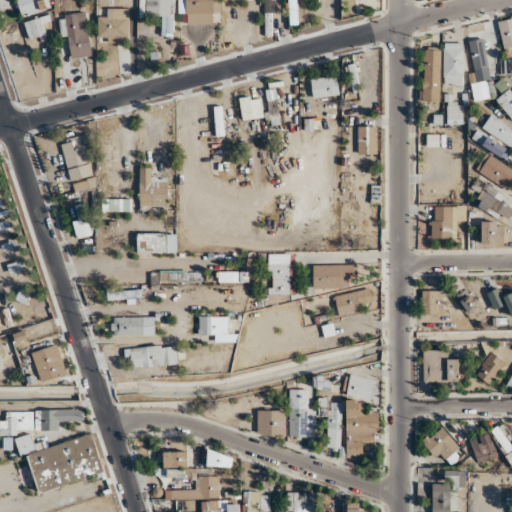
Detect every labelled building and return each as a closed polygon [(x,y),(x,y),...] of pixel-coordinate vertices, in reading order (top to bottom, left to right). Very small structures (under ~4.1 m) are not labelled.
[(52,0),(17,0),(19,14),(53,10),(52,0)] [(140,0),(140,14),(163,15),(162,34),(175,35),(176,0),(140,0)] [(211,24),(211,13),(217,13),(217,0),(187,0),(187,24),(211,24)] [(264,0),(264,35),(273,35),(272,0),(264,0)] [(287,0),(288,25),(297,25),(297,0),(287,0)] [(99,19),(99,42),(130,42),(130,8),(108,8),(108,19),(99,19)] [(59,15),(62,36),(70,35),(72,58),(93,56),(90,30),(81,31),(79,13),(59,15)] [(48,23),(53,22),(53,17),(28,18),(29,42),(48,42),(48,23)] [(511,46),(511,17),(498,21),(504,48),(511,46)] [(469,40),(473,68),(488,65),(483,37),(469,40)] [(463,42),(444,42),(444,83),(463,83),(463,42)] [(422,101),(441,101),(441,47),(422,47),(422,101)] [(311,78),(313,98),(339,95),(337,75),(311,78)] [(474,101),(490,97),(486,80),(470,83),(474,101)] [(495,99),(511,119),(511,91),(509,88),(495,99)] [(278,125),(278,89),(268,89),(268,125),(278,125)] [(263,118),(261,95),(240,97),(242,120),(263,118)] [(447,103),(447,123),(463,123),(463,103),(447,103)] [(214,136),(224,136),(224,105),(214,105),(214,136)] [(482,127),(509,146),(511,142),(511,129),(491,115),(482,127)] [(358,126),(358,154),(376,154),(376,126),(358,126)] [(506,159),(511,148),(476,130),(470,141),(506,159)] [(69,182),(72,181),(74,192),(97,187),(87,135),(61,140),(69,182)] [(121,141),(103,141),(103,168),(121,168),(121,141)] [(511,182),(511,168),(487,152),(475,170),(507,190),(511,182)] [(170,211),(170,177),(149,177),(149,167),(139,167),(139,211),(170,211)] [(504,195),(487,184),(476,202),(506,222),(511,212),(511,207),(501,200),(504,195)] [(131,211),(131,198),(102,198),(102,211),(131,211)] [(91,236),(89,204),(77,205),(78,218),(74,218),(75,238),(91,236)] [(431,238),(456,238),(456,220),(466,220),(466,206),(431,206),(431,238)] [(481,244),(504,244),(504,222),(481,222),(481,244)] [(177,253),(177,233),(137,233),(137,253),(177,253)] [(290,254),(268,254),(268,295),(290,295),(290,254)] [(356,264),(313,264),(313,287),(356,287),(356,264)] [(151,283),(201,283),(201,270),(151,270),(151,283)] [(249,283),(249,271),(217,271),(217,283),(249,283)] [(372,299),(370,287),(334,296),(339,317),(363,311),(361,301),(372,299)] [(24,310),(31,294),(20,289),(13,305),(24,310)] [(107,300),(141,300),(141,289),(107,289),(107,300)] [(420,313),(446,313),(446,290),(420,290),(420,313)] [(477,309),(472,294),(461,298),(466,313),(477,309)] [(198,334),(214,334),(214,342),(236,342),(236,334),(228,334),(228,316),(198,316),(198,334)] [(112,317),(112,335),(156,335),(156,317),(112,317)] [(32,353),(42,382),(68,373),(58,343),(32,353)] [(124,348),(125,359),(130,359),(131,369),(180,364),(178,343),(124,348)] [(458,382),(458,359),(447,359),(447,350),(423,350),(423,382),(458,382)] [(475,376),(491,385),(506,360),(491,350),(475,376)] [(332,389),(332,375),(313,375),(313,389),(332,389)] [(347,398),(346,457),(364,458),(364,441),(378,441),(379,412),(365,412),(365,400),(374,400),(374,377),(348,377),(348,398),(347,398)] [(289,437),(315,437),(315,407),(307,407),(307,389),(289,389),(289,437)] [(318,416),(328,416),(327,449),(341,449),(342,399),(318,399),(318,416)] [(36,409),(36,430),(60,430),(60,420),(83,420),(83,409),(36,409)] [(285,436),(285,410),(257,410),(257,436),(285,436)] [(33,411),(6,411),(6,421),(0,420),(0,433),(33,434),(33,411)] [(511,436),(505,422),(492,428),(511,467),(511,466),(511,436)] [(422,442),(438,460),(444,455),(451,463),(465,451),(441,424),(422,442)] [(468,441),(479,465),(499,455),(488,431),(468,441)] [(28,455),(38,491),(106,474),(95,433),(47,446),(45,439),(18,446),(21,457),(28,455)] [(187,443),(164,443),(164,468),(168,468),(168,476),(187,476),(187,443)] [(207,467),(239,467),(239,452),(207,452),(207,467)] [(432,483),(432,511),(451,511),(451,488),(465,488),(465,471),(446,471),(446,483),(432,483)] [(173,500),(219,498),(218,475),(195,476),(196,489),(167,490),(167,499),(159,500),(159,509),(173,509),(173,500)] [(254,511),(255,511),(260,511),(269,511),(270,492),(244,491),(243,511),(238,511),(239,502),(202,500),(201,511),(197,511),(196,511),(254,511)] [(286,511),(294,511),(293,511),(313,511),(313,492),(286,492),(286,511)] [(366,511),(367,503),(343,503),(343,511),(366,511)]
